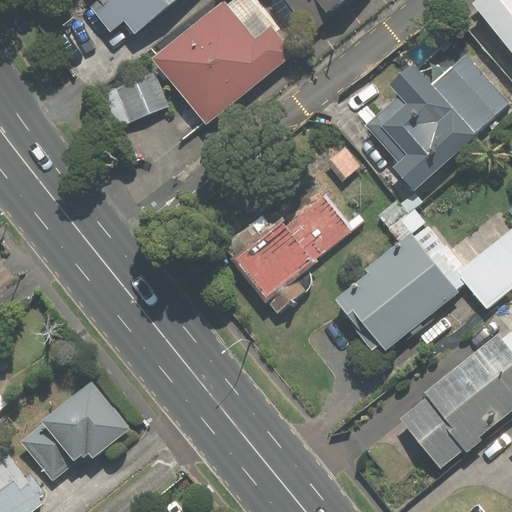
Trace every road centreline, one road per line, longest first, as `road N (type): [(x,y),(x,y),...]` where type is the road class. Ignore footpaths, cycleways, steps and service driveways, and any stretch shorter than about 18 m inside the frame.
road 1 (residential): [(430,0),(103,255)]
road 2 (primary): [(103,255),(308,511)]
road 3 (primary): [(0,120),(103,255)]
